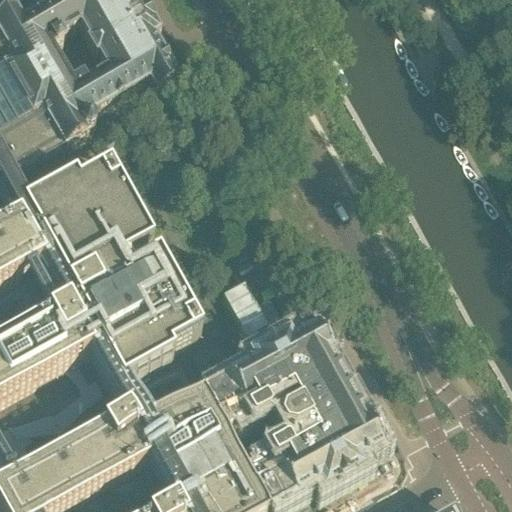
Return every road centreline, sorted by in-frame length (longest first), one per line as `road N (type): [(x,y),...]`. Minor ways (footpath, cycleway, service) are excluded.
road 1 (tertiary): [(417,367),(213,0)]
road 2 (tertiary): [(499,458),(417,367)]
